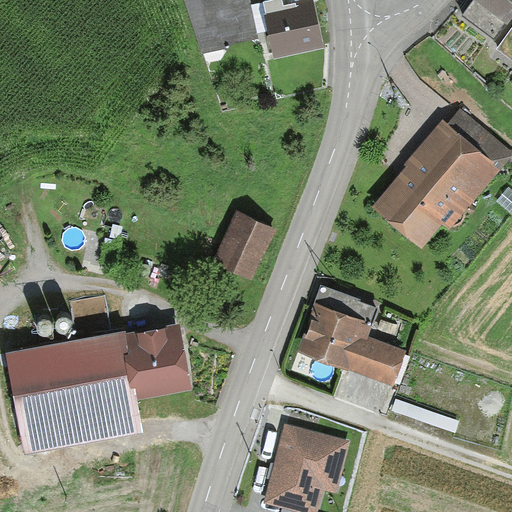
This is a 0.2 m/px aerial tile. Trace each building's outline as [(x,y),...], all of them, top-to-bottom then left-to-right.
[(240,0),(189,0),(202,46),(250,33),(240,0)] [(309,0),(308,0),(267,9),(277,53),(319,44),(309,0)] [(511,0),(477,0),(466,15),(496,36),(511,13),(511,0)] [(445,125),(379,203),(422,239),(442,215),(449,221),(494,167),(445,125)] [(272,229),(240,214),(219,259),(251,274),(272,229)] [(372,313),(321,294),(297,359),(340,375),(345,362),(394,380),(405,350),(363,335),(372,313)] [(123,333),(15,353),(32,446),(134,427),(128,397),(188,386),(177,328),(124,338),(123,333)] [(348,443),(287,428),(270,499),(316,510),(323,485),(337,488),(348,443)]
